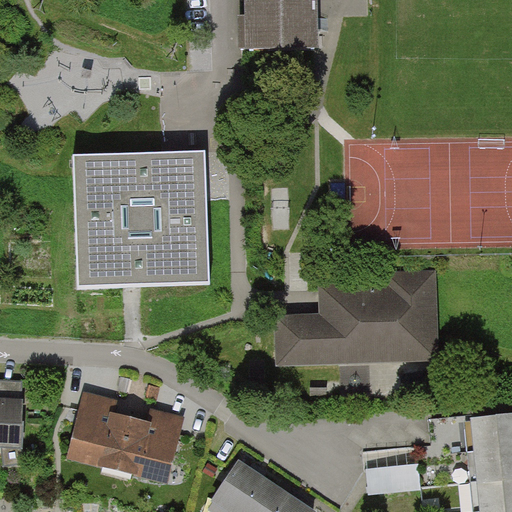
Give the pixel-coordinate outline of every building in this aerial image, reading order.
[(249,0),(251,55),(327,53),(325,0),(249,0)] [(206,148),(74,152),(77,282),(210,279),(206,148)] [(438,361),(435,274),(323,278),(325,317),(278,319),(280,366),(438,361)] [(26,382),(0,381),(0,446),(26,447),(26,382)] [(184,417),(88,395),(73,462),(168,484),(184,417)] [(511,511),(511,416),(476,419),(484,511),(511,511)] [(372,492),(424,489),(423,463),(370,466),(372,492)] [(313,511),(242,464),(212,507),(219,511),(313,511)]
